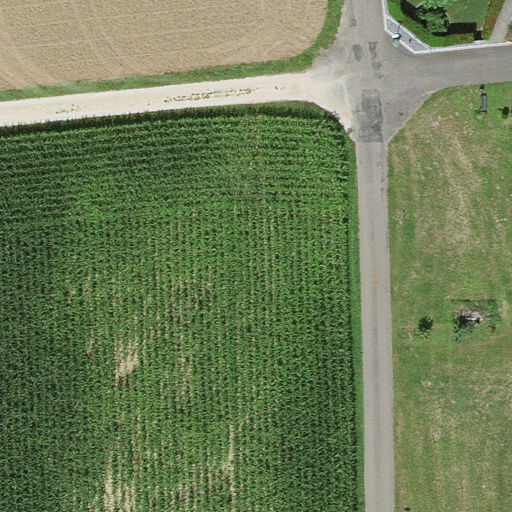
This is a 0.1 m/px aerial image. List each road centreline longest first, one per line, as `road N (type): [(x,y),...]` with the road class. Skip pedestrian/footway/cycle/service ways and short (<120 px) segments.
road 1 (residential): [(373,82),(379,511)]
road 2 (track): [(373,82),(0,119)]
road 3 (residential): [(373,82),(511,65)]
